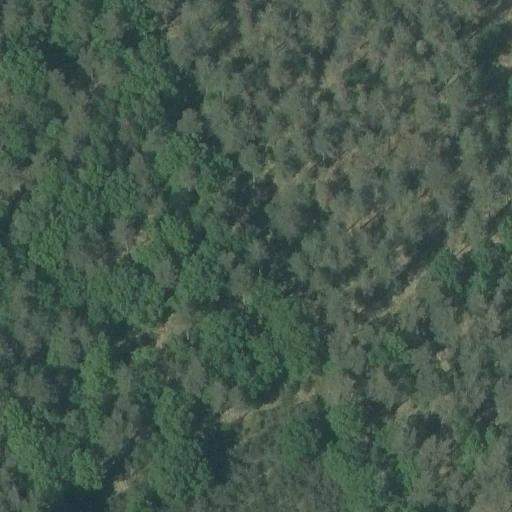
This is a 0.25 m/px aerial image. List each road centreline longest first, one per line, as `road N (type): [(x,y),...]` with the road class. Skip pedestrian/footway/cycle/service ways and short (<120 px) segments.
road 1 (track): [(312,355),(133,0)]
road 2 (track): [(245,219),(0,314)]
road 3 (track): [(511,237),(312,355)]
road 4 (track): [(378,511),(308,378),(312,355)]
